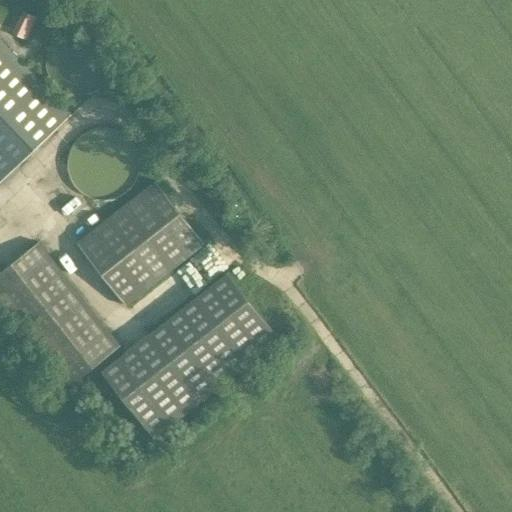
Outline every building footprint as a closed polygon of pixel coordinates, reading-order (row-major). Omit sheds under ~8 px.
[(110,72),(111,66),(110,61),(109,55),(106,50),(103,46),(98,42),(93,39),(89,37),(81,35),(75,36),(70,37),(65,39),(59,43),(56,47),(52,53),(50,57),(49,65),(49,70),(50,76),(52,81),(56,87),(61,91),(67,95),(71,96),(78,97),(84,97),(90,96),(96,93),(101,90),(104,86),(108,79),(110,72)] [(0,41),(0,182),(70,116),(0,41)] [(133,172),(134,166),(133,160),(131,154),(129,149),(126,145),(121,141),(116,138),(112,136),(104,135),(98,135),(93,136),(88,139),(82,142),(78,146),(74,153),(73,157),(72,164),(72,169),(73,175),(75,180),(79,186),(83,190),(90,194),(94,196),(100,197),(107,196),(113,195),(119,192),(123,189),(127,185),(131,178),(133,172)] [(156,180),(77,242),(126,305),(205,243),(156,180)] [(39,242),(0,272),(0,303),(67,388),(121,346),(39,242)] [(228,272),(102,371),(154,437),(280,339),(228,272)]
